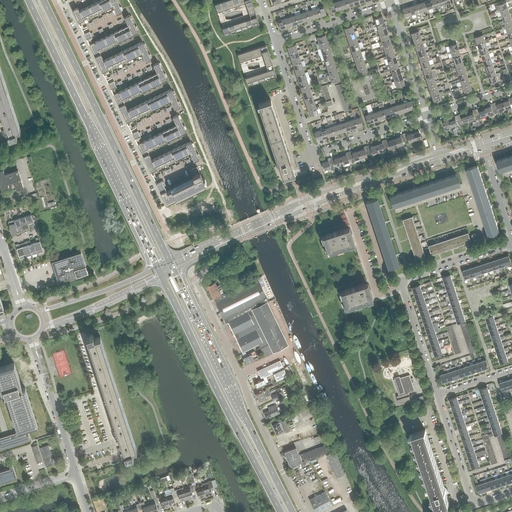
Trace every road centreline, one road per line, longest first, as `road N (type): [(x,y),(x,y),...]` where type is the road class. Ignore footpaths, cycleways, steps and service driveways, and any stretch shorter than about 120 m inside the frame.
road 1 (trunk): [(27,0),(157,267)]
road 2 (trunk): [(169,262),(42,0)]
road 3 (secondary): [(422,164),(321,192),(169,262)]
road 4 (unclassified): [(172,241),(54,0)]
road 5 (trunk): [(161,276),(280,511)]
road 6 (unclassified): [(302,511),(194,277)]
road 7 (secondary): [(186,264),(422,164)]
road 8 (residential): [(436,395),(403,283),(511,242)]
road 9 (trunk): [(292,511),(193,312)]
road 10 (secondary): [(42,326),(161,276)]
road 11 (secondary): [(157,267),(38,311)]
road 12 (residential): [(308,147),(426,116)]
